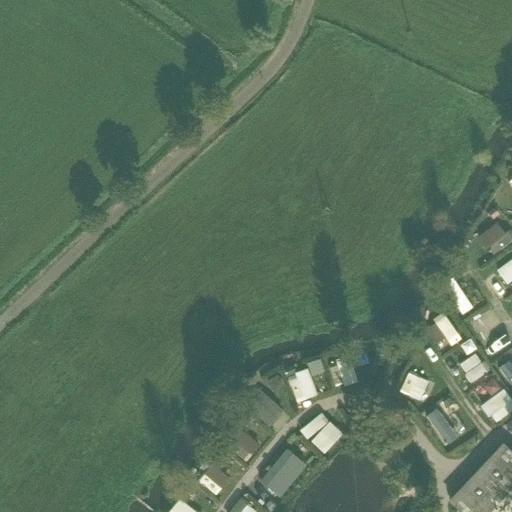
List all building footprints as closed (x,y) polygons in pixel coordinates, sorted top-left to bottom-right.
[(511,211),(511,183),(499,192),(511,211)] [(477,232),(484,252),(507,244),(500,224),(477,232)] [(501,283),(511,277),(511,258),(493,269),(501,283)] [(456,315),(468,310),(453,275),(441,280),(456,315)] [(430,319),(448,346),(458,339),(440,312),(430,319)] [(474,332),(491,323),(485,312),(468,321),(474,332)] [(472,352),(455,366),(470,383),(487,369),(472,352)] [(495,368),(511,388),(511,355),(511,354),(495,368)] [(326,369),(333,388),(354,380),(347,361),(326,369)] [(417,398),(424,379),(406,373),(399,391),(417,398)] [(490,377),(479,386),(487,396),(498,387),(490,377)] [(511,406),(501,389),(477,403),(490,424),(511,410),(511,406)] [(264,428),(280,411),(257,390),(241,407),(264,428)] [(438,408),(425,413),(439,446),(452,440),(438,408)] [(317,411),(297,431),(319,454),(340,434),(317,411)] [(227,441),(248,455),(256,443),(235,430),(227,441)] [(474,474),(481,481),(497,465),(500,469),(506,462),(511,468),(511,488),(502,499),(508,505),(511,501),(511,456),(502,446),(474,474)] [(282,448),(254,480),(275,499),(303,467),(282,448)] [(463,507),(468,511),(489,511),(502,499),(511,488),(511,468),(506,462),(500,469),(497,465),(481,481),(466,497),(470,501),(463,507)] [(211,494),(226,478),(208,463),(194,479),(211,494)] [(466,497),(481,481),(474,474),(448,501),(458,511),(501,511),(508,505),(502,499),(489,511),(468,511),(463,507),(470,501),(466,497)] [(253,511),(236,499),(225,511),(253,511)] [(511,511),(511,501),(508,505),(501,511),(511,511)]
